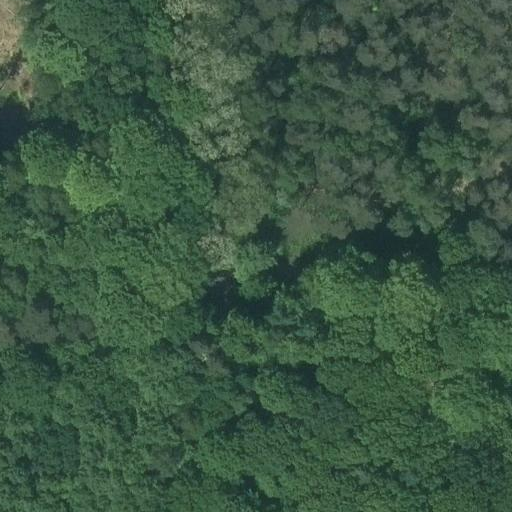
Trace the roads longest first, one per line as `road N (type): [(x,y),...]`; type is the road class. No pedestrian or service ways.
road 1 (track): [(221,276),(266,271),(511,294)]
road 2 (unclassified): [(140,0),(221,276)]
road 3 (unclassified): [(291,511),(221,276)]
road 4 (track): [(221,276),(0,302)]
